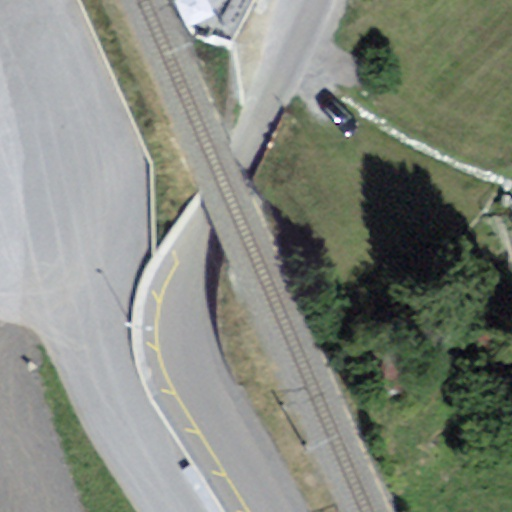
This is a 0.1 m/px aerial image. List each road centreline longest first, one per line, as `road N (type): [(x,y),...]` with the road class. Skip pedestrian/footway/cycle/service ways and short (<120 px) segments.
road 1 (residential): [(305,0),(177,305),(195,381)]
road 2 (unclassified): [(195,381),(275,511)]
